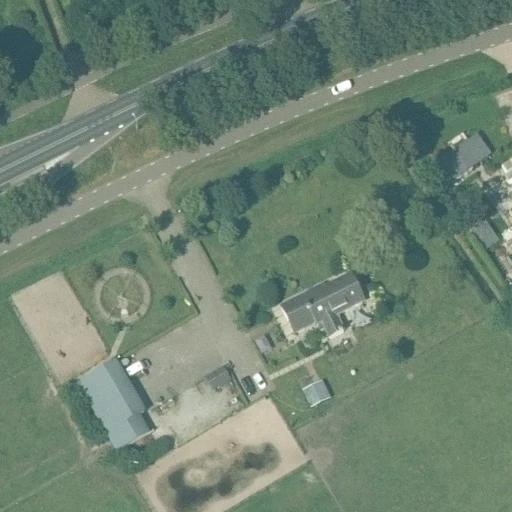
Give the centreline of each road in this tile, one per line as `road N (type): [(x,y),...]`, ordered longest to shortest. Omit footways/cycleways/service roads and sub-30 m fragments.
road 1 (unclassified): [(0,248),(310,103),(511,33)]
road 2 (primary): [(0,172),(378,0)]
